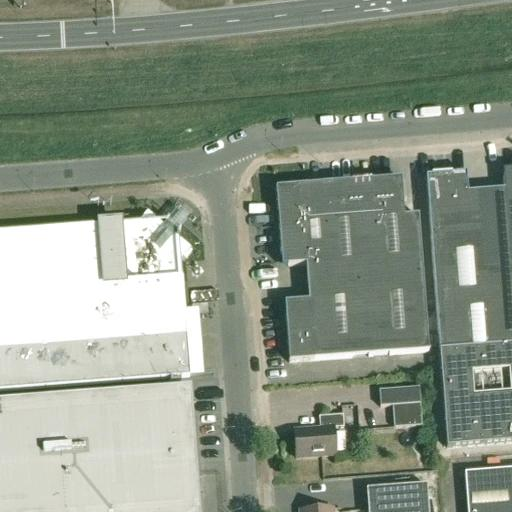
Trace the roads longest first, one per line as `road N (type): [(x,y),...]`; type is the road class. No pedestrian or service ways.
road 1 (primary): [(0,39),(181,29),(419,0)]
road 2 (unclassified): [(247,511),(216,163)]
road 3 (unclassified): [(216,163),(287,133),(511,118)]
road 4 (unclassified): [(0,179),(216,163)]
